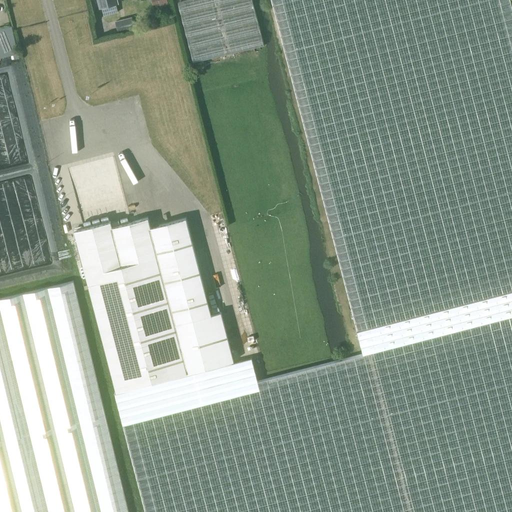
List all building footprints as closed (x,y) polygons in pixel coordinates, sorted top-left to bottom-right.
[(145,511),(511,511),(511,11),(509,0),(271,0),(363,354),(349,358),(334,362),(257,382),(251,358),(232,363),(231,359),(117,389),(118,392),(114,393),(121,417),(145,511)] [(193,63),(263,46),(251,0),(188,0),(178,3),(193,63)] [(118,31),(134,27),(131,18),(116,22),(118,31)] [(0,53),(12,52),(7,27),(0,28),(0,53)] [(211,313),(185,215),(150,225),(147,215),(111,225),(110,219),(83,226),(82,225),(76,227),(74,227),(76,237),(76,238),(117,389),(231,359),(233,358),(221,310),(211,313)] [(0,511),(128,511),(72,281),(0,298),(0,511)]
